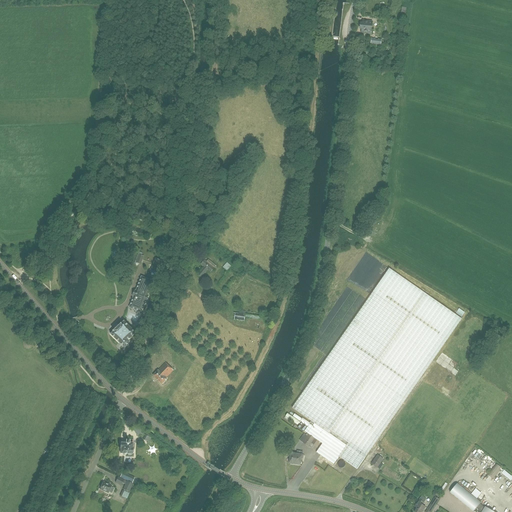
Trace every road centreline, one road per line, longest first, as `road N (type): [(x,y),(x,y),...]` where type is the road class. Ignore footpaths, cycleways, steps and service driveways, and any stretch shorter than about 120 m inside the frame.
road 1 (tertiary): [(230,478),(316,299),(355,0)]
road 2 (tertiary): [(120,396),(0,263)]
road 3 (track): [(37,511),(94,382)]
road 4 (tertiary): [(230,478),(120,396)]
road 5 (unclassified): [(72,511),(120,396)]
